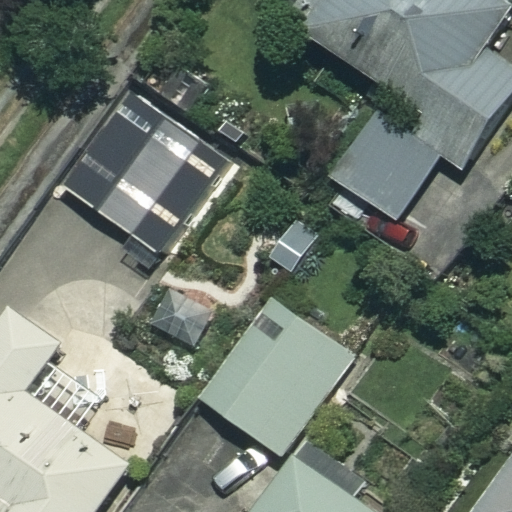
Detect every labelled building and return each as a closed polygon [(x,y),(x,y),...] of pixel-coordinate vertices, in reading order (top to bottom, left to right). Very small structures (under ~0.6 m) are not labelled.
[(511,19),(511,0),(318,0),(302,24),(399,92),(338,178),(401,222),(448,156),(469,172),(511,111),(511,38),(503,32),(511,19)] [(232,168),(130,98),(68,187),(170,258),(232,168)] [(137,311),(71,262),(22,327),(13,321),(0,338),(0,511),(100,511),(182,402),(109,348),(137,311)] [(359,359),(279,302),(208,400),(289,457),(359,359)] [(377,511),(301,460),(265,511),(377,511)] [(511,511),(511,478),(489,511),(511,511)]
